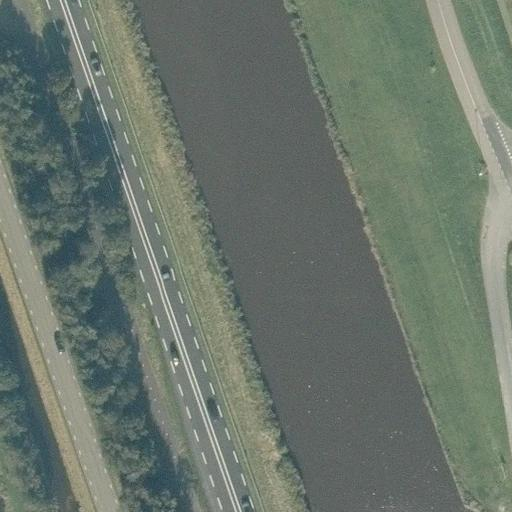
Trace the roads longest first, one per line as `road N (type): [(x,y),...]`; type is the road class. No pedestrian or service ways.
road 1 (primary): [(239,511),(61,0)]
road 2 (unclassified): [(110,511),(0,193)]
road 3 (unclassified): [(494,159),(440,0)]
